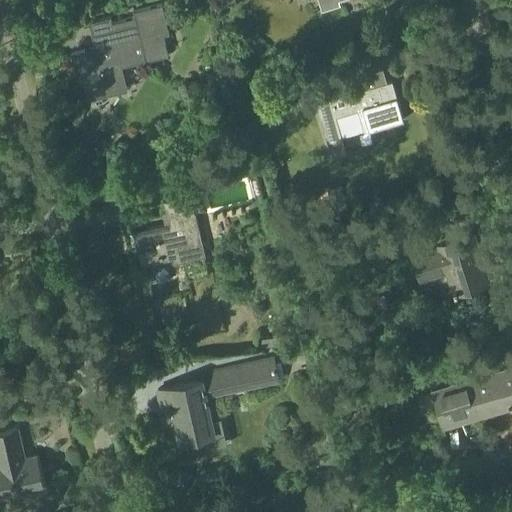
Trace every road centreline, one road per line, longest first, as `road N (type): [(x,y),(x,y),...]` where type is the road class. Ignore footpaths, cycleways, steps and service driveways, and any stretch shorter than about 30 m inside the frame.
road 1 (residential): [(112,511),(0,13)]
road 2 (residential): [(511,125),(472,0)]
